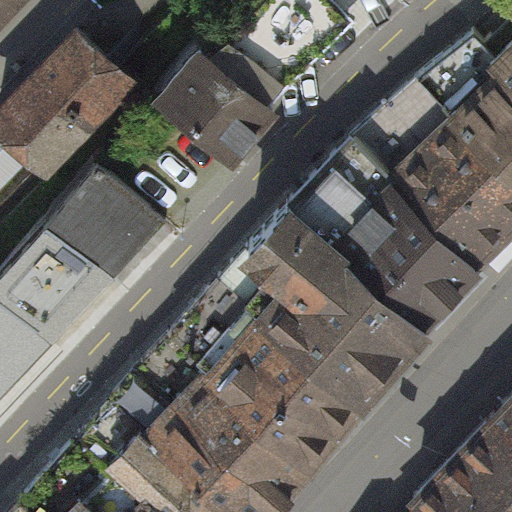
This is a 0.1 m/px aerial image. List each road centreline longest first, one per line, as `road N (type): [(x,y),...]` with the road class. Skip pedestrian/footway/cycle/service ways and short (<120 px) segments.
road 1 (residential): [(0,452),(463,0)]
road 2 (secondary): [(511,317),(322,511)]
